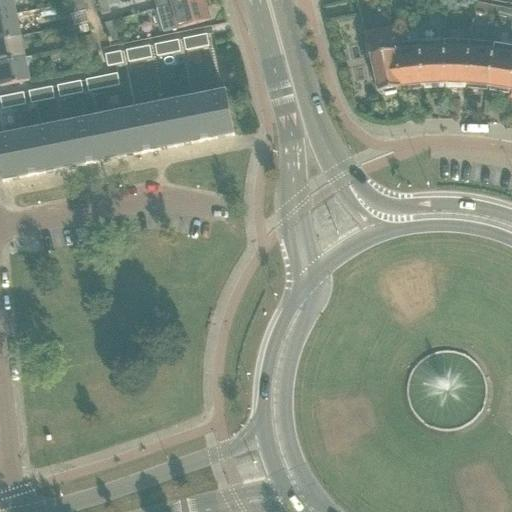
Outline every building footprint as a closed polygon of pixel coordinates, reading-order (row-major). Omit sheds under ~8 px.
[(0,0),(0,18),(16,15),(12,0),(0,0)] [(96,0),(101,16),(111,13),(109,7),(110,6),(112,5),(119,4),(117,0),(96,0)] [(154,0),(157,10),(173,6),(194,0),(154,0)] [(194,0),(173,6),(157,10),(163,33),(179,30),(210,22),(207,10),(210,9),(207,0),(194,0)] [(82,2),(68,5),(71,14),(85,11),(82,2)] [(476,3),(474,12),(498,17),(500,7),(476,3)] [(511,9),(500,7),(498,17),(511,20),(511,15),(511,9)] [(0,18),(0,41),(20,37),(16,15),(0,18)] [(113,23),(104,26),(108,40),(109,43),(118,41),(113,23)] [(401,89),(394,45),(391,26),(378,28),(358,32),(366,59),(369,58),(371,64),(367,65),(370,76),(374,75),(378,93),(381,96),(382,92),(384,92),(384,95),(396,93),(396,90),(397,89),(399,92),(401,89)] [(78,39),(80,48),(94,45),(92,36),(78,39)] [(206,36),(199,37),(201,49),(209,47),(206,36)] [(0,41),(0,64),(25,59),(20,37),(0,41)] [(199,37),(191,39),(193,51),(201,49),(199,37)] [(191,39),(183,40),(185,52),(193,51),(191,39)] [(178,41),(170,43),(172,55),(180,53),(178,41)] [(436,85),(445,85),(445,41),(436,41),(428,41),(420,42),(422,86),(424,86),(424,89),(436,89),(436,85)] [(458,85),(467,86),(470,42),(455,41),(445,41),(445,85),(447,85),(447,88),(458,88),(458,85)] [(396,45),(394,45),(401,89),(402,88),(402,91),(414,90),(413,87),(422,86),(420,42),(412,42),(404,43),(396,45)] [(480,86),(489,88),(495,44),(478,42),(470,42),(467,86),(468,86),(468,89),(480,90),(480,86)] [(170,43),(162,45),(164,57),(172,55),(170,43)] [(503,90),(511,91),(511,87),(511,47),(503,45),(495,44),(489,88),(491,88),(490,91),(502,93),(503,90)] [(94,45),(80,48),(82,58),(97,54),(94,45)] [(162,45),(154,46),(156,58),(164,57),(162,45)] [(150,47),(141,49),(144,61),(152,59),(150,47)] [(141,49),(133,50),(136,62),(144,61),(141,49)] [(133,50),(125,52),(128,64),(136,62),(133,50)] [(121,53),(113,55),(115,66),(123,65),(121,53)] [(113,55),(105,56),(107,68),(115,66),(113,55)] [(173,76),(205,75),(205,56),(172,57),(173,76)] [(25,59),(0,64),(0,86),(0,88),(29,82),(25,59)] [(117,75),(109,77),(111,88),(119,87),(117,75)] [(109,77),(101,78),(103,90),(111,88),(109,77)] [(101,78),(93,80),(95,91),(103,90),(101,78)] [(93,80),(85,81),(87,93),(90,93),(95,91),(93,80)] [(81,82),(73,84),(75,96),(83,94),(81,82)] [(73,84),(64,86),(67,98),(75,96),(73,84)] [(64,86),(56,87),(59,99),(62,98),(67,98),(64,86)] [(52,88),(44,90),(47,101),(55,100),(52,88)] [(44,90),(36,91),(38,103),(47,101),(44,90)] [(36,91),(28,93),(30,105),(38,103),(36,91)] [(23,94),(16,96),(18,107),(26,106),(23,94)] [(225,94),(167,106),(176,147),(233,136),(225,94)] [(16,96),(8,97),(10,109),(18,107),(16,96)] [(8,97),(0,98),(0,100),(2,111),(10,109),(8,97)] [(167,106),(110,117),(118,159),(176,147),(167,106)] [(110,117),(52,129),(61,171),(118,159),(110,117)] [(61,171),(52,129),(0,139),(0,170),(3,183),(5,183),(5,182),(61,171)]
